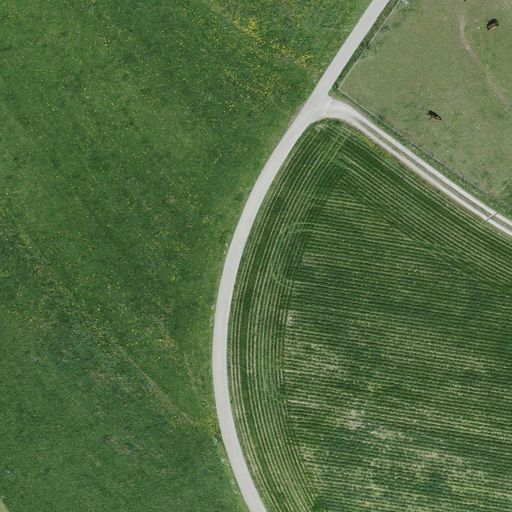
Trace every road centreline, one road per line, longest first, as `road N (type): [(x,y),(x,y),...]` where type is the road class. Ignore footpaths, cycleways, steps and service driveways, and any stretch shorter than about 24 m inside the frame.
road 1 (track): [(378,0),(344,44),(248,217),(214,343),(241,476),(260,511)]
road 2 (track): [(316,95),(511,229)]
